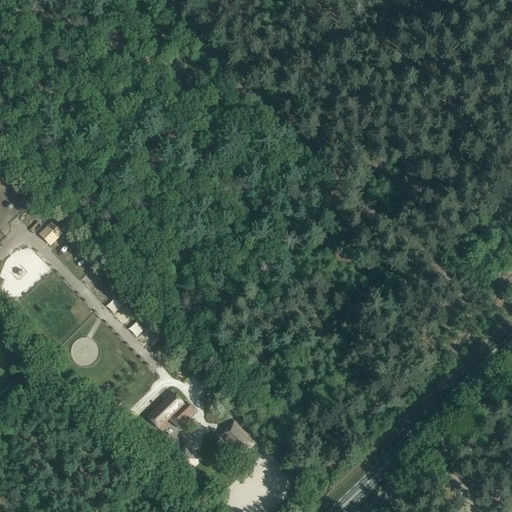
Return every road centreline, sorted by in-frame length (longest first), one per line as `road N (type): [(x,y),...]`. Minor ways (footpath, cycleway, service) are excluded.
road 1 (track): [(165,0),(500,327)]
road 2 (unclassified): [(188,511),(0,314)]
road 3 (primary): [(335,511),(511,341)]
road 4 (unclassified): [(366,511),(511,370)]
